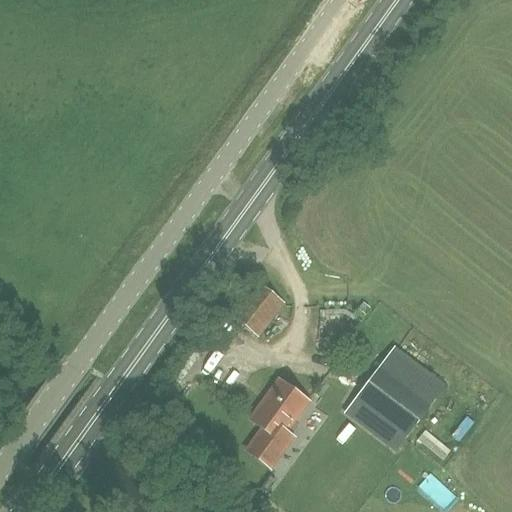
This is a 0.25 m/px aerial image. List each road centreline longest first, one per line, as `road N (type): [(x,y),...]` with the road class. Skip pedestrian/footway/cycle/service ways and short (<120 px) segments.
road 1 (primary): [(27,511),(399,0)]
road 2 (unclassified): [(0,478),(344,0)]
